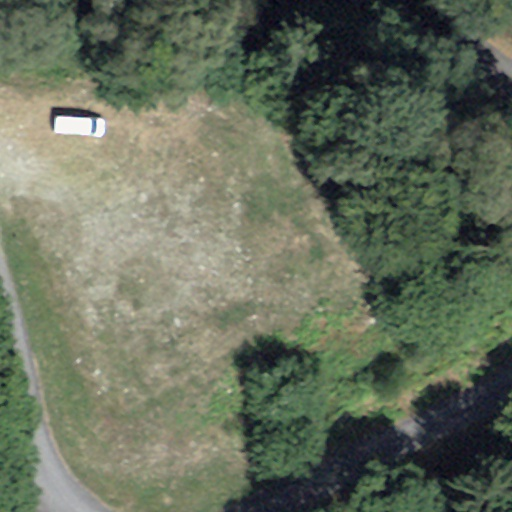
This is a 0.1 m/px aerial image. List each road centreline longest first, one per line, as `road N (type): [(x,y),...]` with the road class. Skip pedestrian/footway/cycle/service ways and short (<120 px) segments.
road 1 (unclassified): [(273,511),(511,383)]
road 2 (unclassified): [(0,333),(37,491),(49,511)]
road 3 (unclassified): [(511,86),(409,0)]
